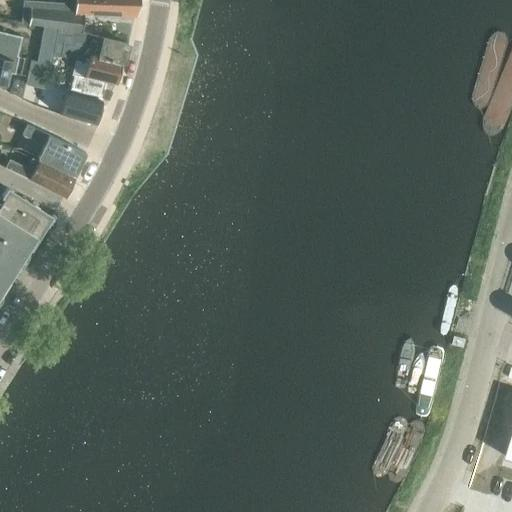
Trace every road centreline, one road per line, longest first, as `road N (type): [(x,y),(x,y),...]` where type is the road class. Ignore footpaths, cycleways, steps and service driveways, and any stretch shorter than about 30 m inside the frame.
road 1 (unclassified): [(424,511),(478,377),(511,255)]
road 2 (tertiary): [(115,144),(159,0)]
road 3 (tertiary): [(0,343),(78,217)]
road 4 (residential): [(115,144),(0,97)]
